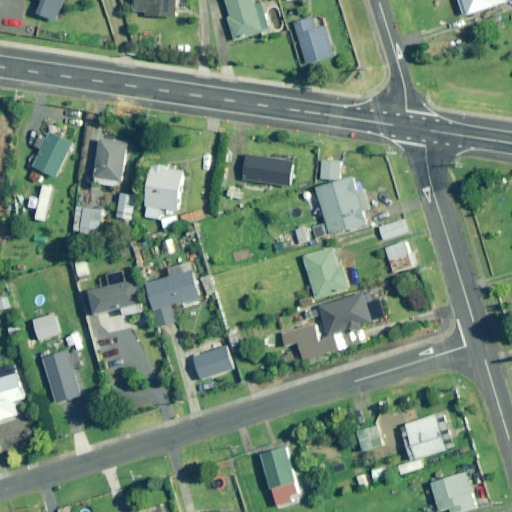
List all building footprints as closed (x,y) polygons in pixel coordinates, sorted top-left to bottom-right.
[(67,0),(43,0),(45,1),(40,14),(58,22),(67,0)] [(138,0),(137,14),(177,18),(178,0),(138,0)] [(259,5),(257,0),(227,0),(233,17),(230,18),(237,41),(271,31),(263,4),(259,5)] [(459,0),(465,17),(508,3),(507,0),(459,0)] [(336,57),(324,16),(296,24),(308,64),(336,57)] [(75,144),(52,132),(49,139),(42,135),(36,147),(44,151),(36,168),(58,179),(75,144)] [(131,143),(103,138),(95,183),(123,188),(131,143)] [(297,162),(248,155),(245,180),(293,187),(297,162)] [(342,162),(323,161),(323,180),(341,180),(342,162)] [(189,172),(155,167),(148,217),(163,220),(165,209),(183,212),(189,172)] [(324,238),(333,236),(374,224),(370,210),(372,209),(367,190),(360,192),(356,178),(319,189),(328,219),(319,221),(324,238)] [(137,196),(123,194),(119,218),(134,220),(137,196)] [(75,231),(80,232),(80,239),(100,241),(101,229),(102,223),(92,222),(93,209),(78,208),(75,231)] [(169,231),(184,227),(181,215),(166,220),(167,223),(152,227),(155,235),(169,231)] [(409,233),(405,220),(381,228),(385,241),(409,233)] [(411,255),(407,242),(388,248),(395,273),(420,265),(416,253),(411,255)] [(342,268),(337,249),(307,258),(319,299),(351,290),(345,267),(342,268)] [(90,275),(86,262),(77,265),(80,278),(90,275)] [(177,323),(173,308),(204,300),(197,272),(150,284),(158,312),(155,312),(160,328),(177,323)] [(143,305),(137,279),(111,285),(112,287),(92,292),(97,315),(143,305)] [(323,339),(319,322),(284,331),(288,347),(301,344),(306,360),(365,345),(361,330),(376,326),(368,294),(324,306),(328,320),(332,337),(323,339)] [(235,370),(227,347),(195,358),(203,380),(235,370)] [(26,399),(19,374),(16,365),(0,370),(0,421),(19,416),(15,402),(26,399)] [(424,458),(458,448),(448,416),(439,419),(438,417),(403,428),(413,461),(413,462),(424,458)] [(385,446),(380,426),(359,431),(364,451),(385,446)] [(20,447),(17,439),(4,443),(6,451),(20,447)] [(304,500),(288,448),(263,456),(278,507),(304,500)] [(389,468),(371,472),(373,482),(391,479),(389,468)] [(464,511),(478,508),(468,473),(433,483),(442,511),(452,509),(452,511),(464,511)]
